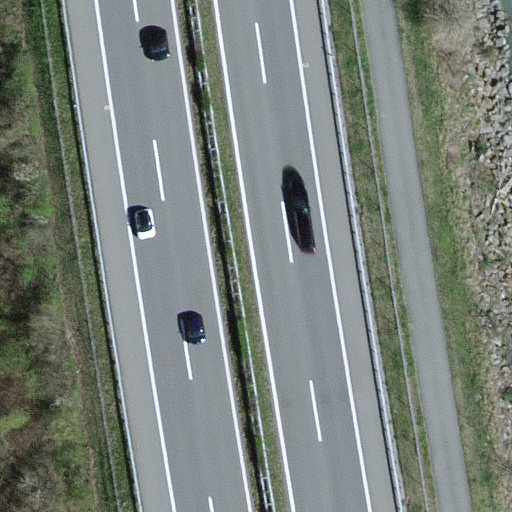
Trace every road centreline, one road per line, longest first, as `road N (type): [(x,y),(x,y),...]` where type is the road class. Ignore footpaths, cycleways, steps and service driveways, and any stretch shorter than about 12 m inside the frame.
road 1 (unclassified): [(379,0),(459,511)]
road 2 (motorway): [(334,511),(255,0)]
road 3 (motorway): [(134,0),(212,511)]
